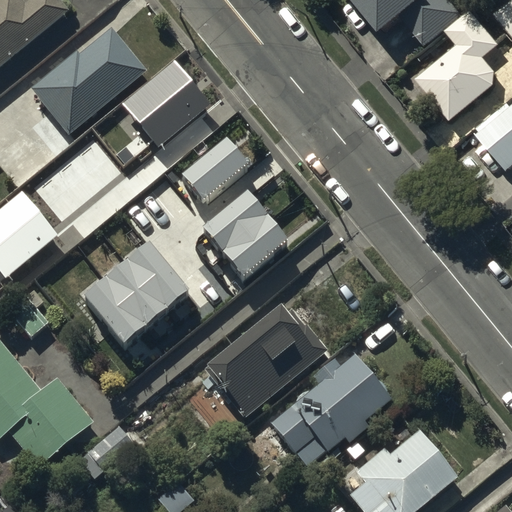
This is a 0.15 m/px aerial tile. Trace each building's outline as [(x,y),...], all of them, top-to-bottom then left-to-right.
[(60,0),(28,0),(25,3),(21,0),(0,0),(0,68),(70,11),(60,0)] [(361,0),(384,29),(403,13),(427,44),(464,14),(452,0),(361,0)] [(511,0),(496,13),(511,32),(511,0)] [(500,43),(471,9),(464,14),(446,30),(458,46),(418,79),(452,120),(496,84),(496,69),(485,56),(500,43)] [(80,54),(77,51),(31,89),(69,134),(146,71),(111,29),(80,54)] [(159,89),(81,154),(119,200),(201,134),(179,106),(175,109),(159,89)] [(511,104),(510,103),(477,130),(509,169),(511,166),(511,104)] [(18,217),(65,179),(52,163),(5,201),(18,217)] [(191,227),(184,233),(162,207),(95,263),(110,280),(103,286),(131,319),(167,289),(171,293),(183,284),(179,279),(211,252),(191,227)] [(254,223),(223,249),(251,282),(282,256),(254,223)] [(24,293),(6,308),(31,338),(49,323),(24,293)] [(288,313),(281,305),(207,364),(209,366),(205,369),(244,417),(327,350),(306,324),(305,326),(292,309),(288,313)] [(94,422),(57,378),(41,392),(0,341),(0,437),(8,431),(38,467),(94,422)] [(335,360),(312,378),(318,385),(272,424),(307,467),(327,451),(328,452),(345,438),(349,443),(369,427),(365,421),(391,400),(354,355),(341,367),(335,360)] [(390,455),(385,448),(356,472),(365,483),(350,495),(363,511),(415,511),(458,477),(419,431),(390,455)] [(84,486),(74,473),(49,493),(60,506),(84,486)] [(178,482),(158,499),(168,511),(180,511),(194,501),(178,482)] [(332,511),(343,502),(330,489),(307,511),(332,511)]
